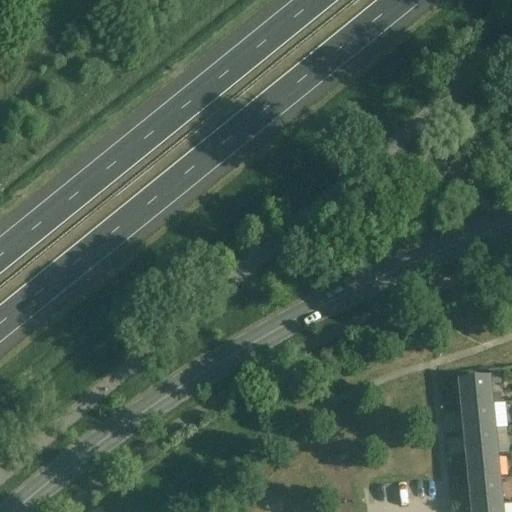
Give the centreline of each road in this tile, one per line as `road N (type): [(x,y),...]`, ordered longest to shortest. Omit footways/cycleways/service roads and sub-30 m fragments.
road 1 (residential): [(0,479),(511,45)]
road 2 (secondary): [(15,511),(74,462),(261,338),(511,224)]
road 3 (motorway): [(0,322),(398,0)]
road 4 (motorway): [(314,0),(0,254)]
